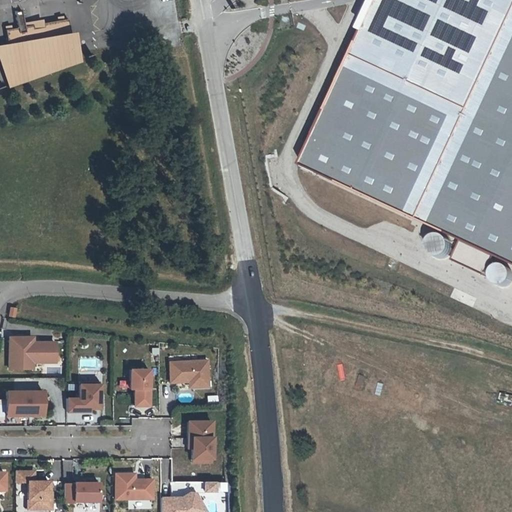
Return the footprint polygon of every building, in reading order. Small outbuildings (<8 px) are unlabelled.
[(511,0),(383,0),(303,172),(511,268),(511,0)] [(0,47),(0,63),(10,89),(81,64),(76,35),(70,36),(67,20),(44,24),(44,21),(24,23),(21,12),(15,13),(18,28),(5,30),(8,47),(0,47)] [(7,317),(13,318),(15,308),(9,307),(7,317)] [(55,362),(55,343),(27,343),(27,338),(9,338),(10,369),(30,369),(30,362),(33,362),(55,362)] [(169,363),(170,383),(178,383),(177,380),(191,379),(192,388),(208,387),(207,360),(169,363)] [(153,367),(130,367),(130,389),(134,389),(134,406),(153,407),(153,367)] [(102,382),(79,382),(79,395),(68,395),(67,411),(93,412),(93,408),(102,408),(102,382)] [(43,391),(6,392),(6,416),(43,416),(43,391)] [(191,449),(191,459),(211,459),(211,422),(187,422),(187,449),(191,449)] [(33,472),(14,472),(14,482),(27,482),(27,510),(50,510),(50,500),(48,499),(48,482),(33,482),(33,472)] [(115,499),(152,499),(152,480),(134,480),(130,480),(129,474),(114,474),(115,499)] [(63,484),(63,503),(73,503),(73,501),(98,501),(98,483),(73,483),(73,484),(63,484)] [(160,498),(160,511),(205,511),(206,511),(194,492),(189,493),(181,498),(181,500),(174,500),(174,498),(160,498)]
